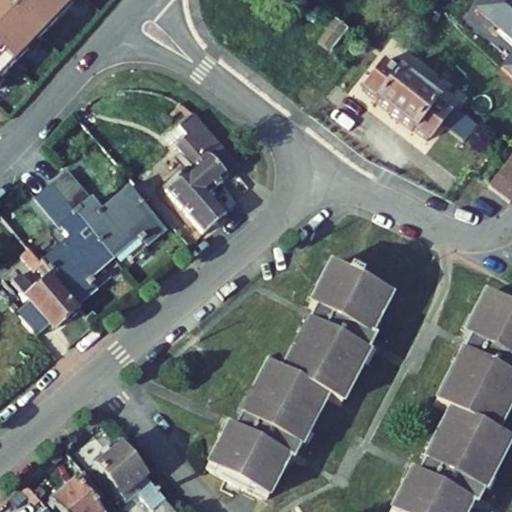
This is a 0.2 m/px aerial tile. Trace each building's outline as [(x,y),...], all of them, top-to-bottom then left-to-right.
[(0,0),(0,82),(78,0),(0,0)] [(319,46),(328,53),(344,33),(335,26),(319,46)] [(412,66),(388,95),(449,144),(472,115),(412,66)] [(170,186),(212,234),(235,213),(215,191),(246,164),(200,112),(175,134),(199,161),(170,186)] [(511,169),(506,165),(497,176),(511,186),(511,169)] [(511,200),(511,186),(497,176),(488,187),(509,204),(511,200)] [(67,177),(53,191),(118,264),(146,241),(155,251),(175,234),(135,190),(103,217),(67,177)] [(44,266),(82,312),(102,296),(93,286),(118,264),(53,191),(39,202),(73,242),(44,266)] [(219,427),(195,473),(257,506),(280,465),(286,469),(322,404),(333,411),(369,347),(362,343),(386,299),(360,285),(364,277),(351,268),(345,276),(329,267),(312,295),(303,311),(311,316),(278,375),(262,366),(226,431),(219,427)] [(498,497),(511,471),(511,284),(489,325),(495,329),(460,392),(474,399),(439,462),(430,456),(407,498),(431,511),(477,511),(489,492),(498,497)] [(53,330),(56,334),(78,316),(52,285),(31,303),(36,309),(21,321),(38,342),(53,330)] [(172,511),(116,448),(92,469),(125,506),(130,501),(137,496),(150,511),(153,511),(159,507),(162,511),(160,511),(172,511)] [(103,499),(83,476),(48,506),(53,511),(97,511),(93,507),(103,499)] [(20,493),(6,505),(10,510),(24,498),(20,493)] [(140,511),(150,511),(137,496),(130,501),(140,511)]
